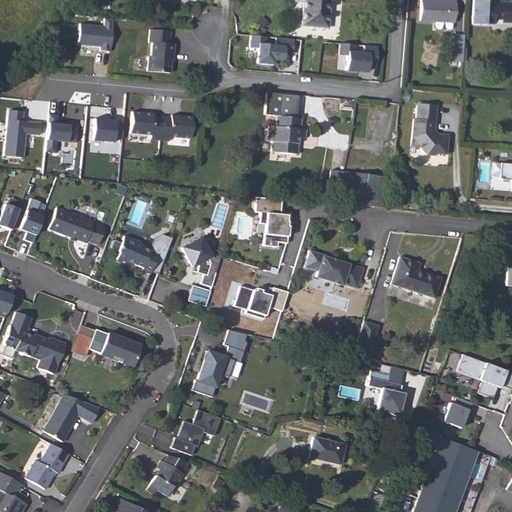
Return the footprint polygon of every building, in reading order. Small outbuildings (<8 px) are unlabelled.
[(302,0),(301,25),(327,27),(328,0),(302,0)] [(453,0),(443,0),(440,0),(418,0),(417,21),(432,21),(432,29),(434,30),(447,32),(450,29),(451,22),(452,22),(453,0)] [(485,6),(485,0),(471,0),(470,23),(483,24),(483,22),(492,22),(492,18),(502,19),(502,21),(503,21),(503,22),(510,22),(511,2),(501,1),(494,0),(493,6),(485,6)] [(111,51),(113,18),(103,17),(103,24),(80,22),(78,49),(111,51)] [(170,43),(171,30),(151,29),(150,41),(153,41),(152,55),(149,55),(148,70),(171,72),(173,52),(175,53),(175,43),(170,43)] [(266,35),(249,34),(248,46),(256,46),(255,61),(272,63),(273,59),(282,59),(283,53),(290,53),(292,38),(274,36),(274,41),(265,41),(266,35)] [(459,62),(461,34),(451,34),(449,62),(459,62)] [(378,46),(340,43),(339,55),(347,56),(346,71),(367,72),(368,60),(377,60),(378,46)] [(263,113),(275,114),(296,115),(297,94),(265,90),(263,113)] [(434,129),(438,104),(416,101),(415,116),(413,116),(410,143),(425,145),(424,152),(435,153),(435,150),(445,151),(447,133),(437,132),(434,129)] [(24,111),(9,109),(4,155),(23,157),(26,134),(36,135),(38,122),(23,121),(24,111)] [(57,114),(49,114),(46,151),(56,152),(57,140),(69,141),(70,125),(57,124),(57,114)] [(150,139),(160,140),(161,118),(152,117),(152,115),(130,114),(129,135),(150,136),(150,139)] [(299,127),(300,116),(296,115),(275,114),(275,125),(266,125),(265,141),(270,142),(269,152),(296,154),(297,138),(304,138),(305,128),(299,127)] [(161,118),(160,140),(169,140),(169,136),(190,137),(191,116),(169,115),(169,118),(161,118)] [(115,124),(92,123),(91,142),(114,144),(115,124)] [(511,161),(500,161),(499,176),(511,177),(511,161)] [(390,209),(393,178),(342,174),(340,205),(356,206),(390,209)] [(281,199),(256,196),(254,212),(260,213),(259,223),(265,224),(263,245),(277,246),(278,242),(287,243),(289,225),(287,225),(288,220),(287,220),(287,214),(280,214),(281,199)] [(29,198),(17,227),(26,231),(23,239),(32,242),(43,213),(35,210),(38,201),(29,198)] [(0,228),(11,232),(20,208),(3,202),(0,211),(0,228)] [(95,218),(60,206),(52,227),(87,240),(88,238),(99,242),(106,224),(94,220),(95,218)] [(142,238),(125,231),(119,246),(120,249),(118,255),(126,258),(129,257),(135,259),(144,263),(143,267),(151,270),(160,248),(151,245),(151,246),(145,244),(142,238)] [(201,233),(200,232),(180,242),(189,257),(195,259),(196,259),(198,262),(197,268),(207,271),(211,259),(208,253),(210,251),(209,249),(213,237),(201,233)] [(328,253),(313,248),(307,264),(319,268),(316,274),(341,283),(342,280),(357,286),(364,265),(349,260),(348,262),(327,255),(328,253)] [(401,254),(392,281),(435,296),(442,275),(419,268),(421,261),(401,254)] [(210,286),(192,280),(187,296),(205,301),(210,286)] [(269,304),(283,309),(289,290),(274,285),(271,293),(262,290),(263,287),(257,286),(256,288),(241,283),(235,303),(247,307),(246,310),(265,316),(269,304)] [(13,295),(0,290),(0,312),(6,314),(13,295)] [(41,366),(57,372),(69,342),(52,336),(51,338),(29,330),(34,317),(18,311),(6,341),(9,342),(5,353),(15,357),(18,348),(44,358),(41,366)] [(378,323),(364,318),(356,342),(370,347),(378,323)] [(90,346),(96,329),(81,323),(71,351),(85,356),(90,346)] [(109,330),(97,326),(96,329),(90,346),(102,350),(102,351),(132,362),(135,355),(137,356),(142,342),(109,330)] [(196,380),(192,390),(212,397),(215,388),(219,389),(223,375),(238,379),(243,363),(240,362),(248,335),(229,329),(224,344),(230,346),(227,355),(208,349),(198,380),(196,380)] [(511,374),(459,354),(452,372),(498,390),(499,386),(511,390),(511,374)] [(386,367),(383,378),(399,382),(401,370),(386,367)] [(383,378),(371,376),(369,384),(383,387),(378,409),(401,414),(406,391),(401,390),(403,383),(399,382),(383,378)] [(88,420),(98,403),(62,390),(39,429),(58,441),(75,413),(88,420)] [(448,401),(441,419),(460,428),(470,401),(454,395),(452,402),(448,401)] [(221,416),(198,407),(193,421),(184,418),(177,436),(175,435),(171,445),(192,453),(195,443),(198,444),(203,429),(214,433),(221,416)] [(470,511),(492,454),(431,432),(401,511),(470,511)] [(338,462),(343,443),(314,436),(308,460),(321,463),(322,458),(338,462)] [(61,473),(73,452),(53,440),(41,460),(36,457),(25,475),(47,488),(58,471),(61,473)] [(168,452),(163,463),(171,467),(177,457),(168,452)] [(191,464),(177,457),(171,467),(163,463),(161,462),(157,470),(159,471),(150,488),(158,492),(169,498),(175,488),(178,489),(185,475),(188,477),(193,468),(190,467),(191,464)] [(19,497),(26,484),(3,470),(0,475),(0,489),(2,491),(0,493),(0,511),(1,511),(25,511),(31,504),(19,497)] [(511,500),(511,511),(511,480),(509,479),(500,494),(511,500)] [(150,488),(147,494),(155,498),(158,492),(150,488)] [(145,511),(121,498),(115,510),(117,511),(145,511)]
